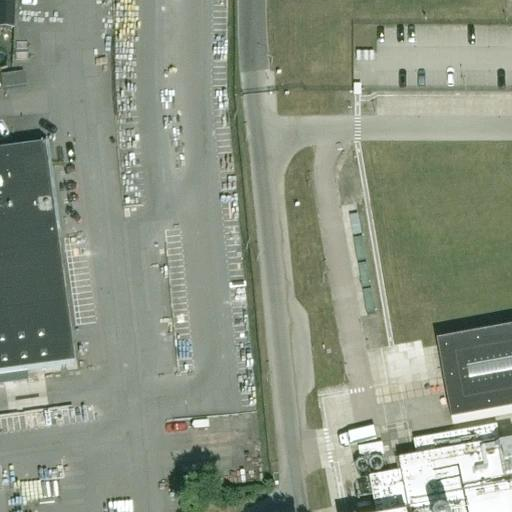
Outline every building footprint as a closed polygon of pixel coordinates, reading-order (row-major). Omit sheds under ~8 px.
[(3,13),(0,15),(0,25),(6,31),(14,24),(3,13)] [(0,377),(74,368),(44,148),(0,153),(0,377)] [(332,296),(309,300),(312,321),(335,317),(332,296)] [(511,511),(511,333),(439,347),(453,426),(511,415),(511,445),(502,448),(499,428),(416,444),(419,463),(402,466),(404,475),(372,481),(377,511),(511,511)] [(428,352),(396,354),(398,385),(430,383),(428,352)] [(112,500),(110,464),(93,465),(95,511),(115,511),(115,500),(112,500)]
